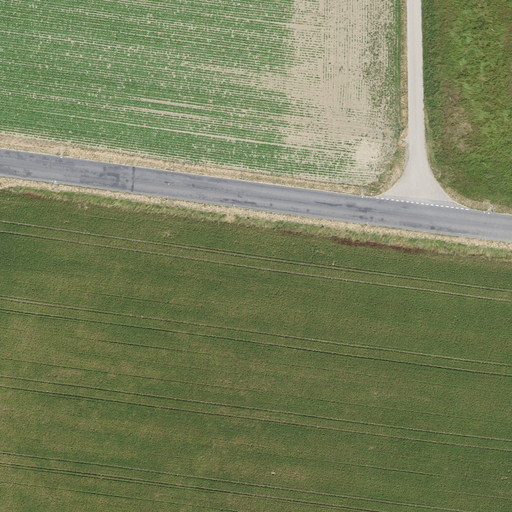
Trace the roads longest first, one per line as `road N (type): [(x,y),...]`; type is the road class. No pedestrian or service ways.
road 1 (tertiary): [(0,162),(511,230)]
road 2 (track): [(416,220),(414,0)]
